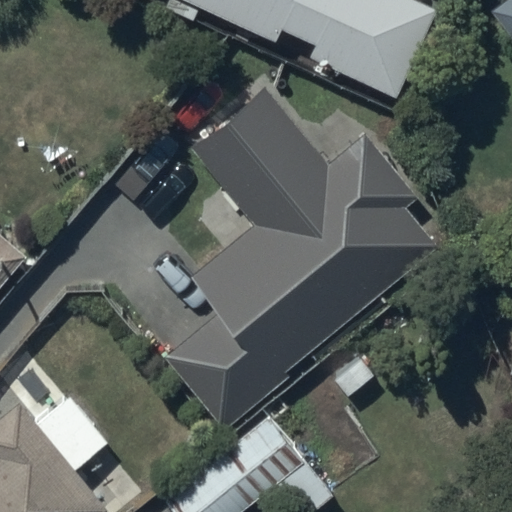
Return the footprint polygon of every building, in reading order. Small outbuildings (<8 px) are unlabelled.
[(212,0),(277,30),(283,16),(316,32),(310,44),(396,84),(435,0),(212,0)] [(511,0),(493,0),(511,24),(511,0)] [(166,342),(225,415),(286,366),(283,362),(439,237),(406,196),(419,186),(368,123),(333,151),(269,71),(191,134),(255,213),(194,262),(222,298),(166,342)] [(0,277),(29,244),(0,218),(0,277)] [(0,511),(89,511),(108,496),(76,459),(110,431),(69,384),(40,409),(21,387),(0,405),(0,511)] [(268,403),(163,488),(183,511),(228,511),(271,477),(299,511),(304,511),(336,486),(268,403)]
